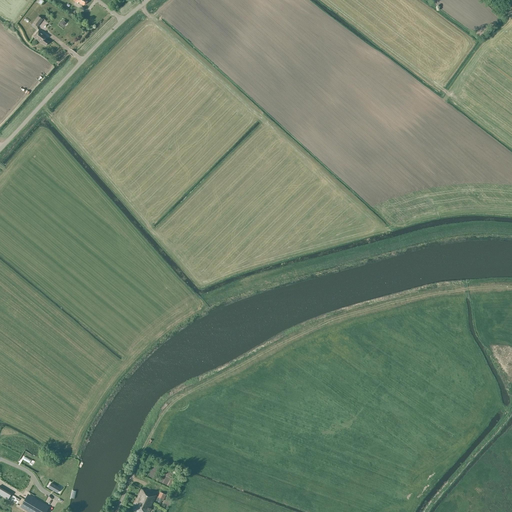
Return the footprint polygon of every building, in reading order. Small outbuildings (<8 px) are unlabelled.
[(33,23),(37,26),(42,19),(38,16),(33,23)] [(38,30),(33,37),(41,43),(42,43),(46,45),(49,41),(45,38),(46,36),(38,30)] [(51,483),(48,487),(57,493),(60,488),(51,483)] [(11,494),(0,488),(0,494),(8,499),(11,494)] [(136,511),(148,511),(149,510),(150,511),(150,510),(151,510),(150,509),(156,495),(145,490),(145,491),(141,489),(137,499),(136,499),(134,503),(135,504),(132,510),(136,511)] [(165,494),(160,492),(156,500),(158,501),(157,501),(158,502),(159,502),(160,502),(161,502),(165,494)] [(45,511),(49,507),(29,495),(27,499),(25,499),(23,503),(24,503),(22,507),(31,511),(45,511)]
